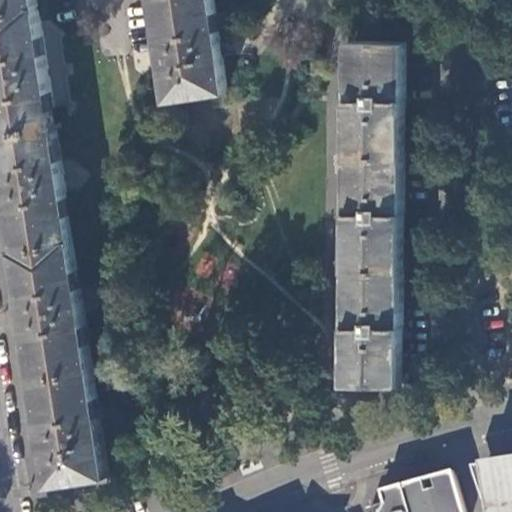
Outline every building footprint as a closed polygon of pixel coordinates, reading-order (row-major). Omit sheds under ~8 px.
[(109,473),(36,0),(0,0),(0,138),(53,482),(109,473)] [(155,0),(164,52),(171,98),(227,91),(213,0),(155,0)] [(406,156),(416,156),(416,136),(417,124),(407,124),(409,42),(355,41),(351,379),(412,380),(412,368),(412,351),(403,351),(404,266),(412,266),(412,252),(413,238),(405,237),(406,156)] [(487,477),(511,473),(511,467),(499,469),(486,471),(487,477)] [(491,511),(511,511),(511,473),(487,477),(491,511)] [(466,511),(458,481),(451,477),(384,495),(374,511),(466,511)]
